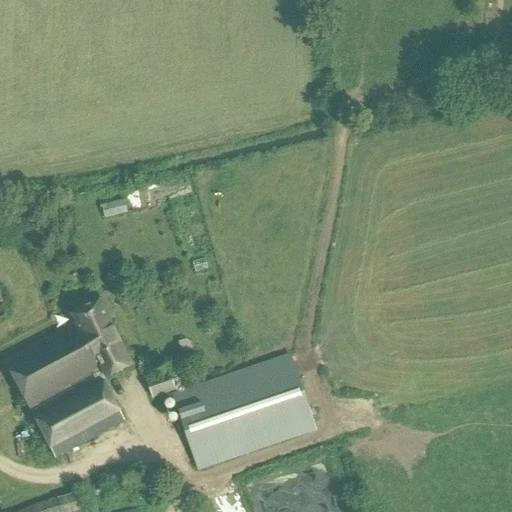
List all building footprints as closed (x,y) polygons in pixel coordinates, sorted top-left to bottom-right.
[(5,362),(57,458),(124,422),(102,380),(94,375),(103,370),(107,378),(131,365),(107,320),(111,318),(102,300),(97,303),(97,302),(71,316),(75,324),(5,362)] [(171,395),(197,472),(316,432),(290,354),(171,395)] [(146,381),(153,400),(175,392),(169,373),(146,381)] [(260,494),(263,511),(280,511),(276,491),(260,494)] [(21,511),(82,511),(77,494),(21,511)]
